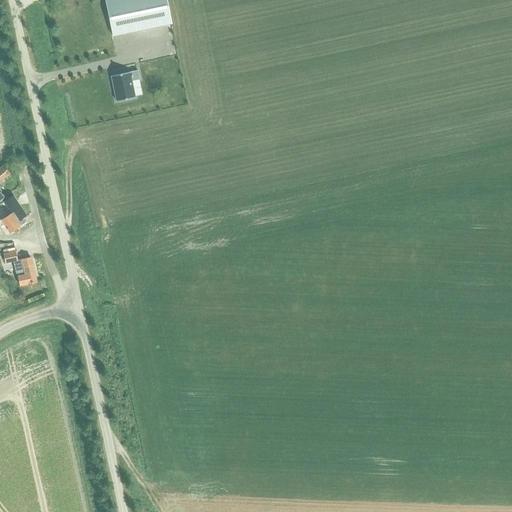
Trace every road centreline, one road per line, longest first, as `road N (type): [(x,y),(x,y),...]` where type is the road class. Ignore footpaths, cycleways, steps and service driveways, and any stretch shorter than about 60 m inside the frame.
road 1 (tertiary): [(78,305),(12,0)]
road 2 (tertiary): [(122,511),(78,305)]
